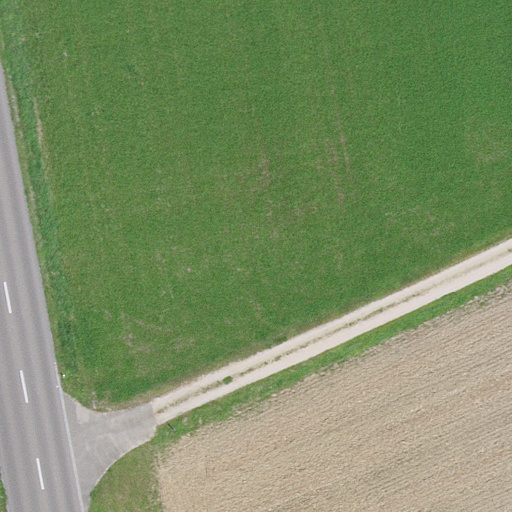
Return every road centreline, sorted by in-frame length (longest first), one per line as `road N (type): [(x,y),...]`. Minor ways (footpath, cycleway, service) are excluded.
road 1 (track): [(39,455),(511,239)]
road 2 (tertiary): [(50,511),(0,222)]
